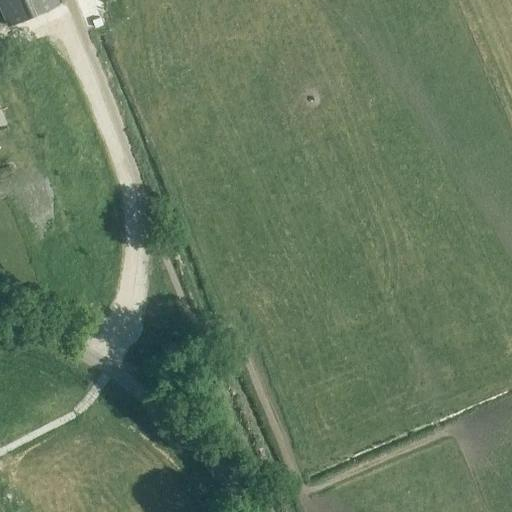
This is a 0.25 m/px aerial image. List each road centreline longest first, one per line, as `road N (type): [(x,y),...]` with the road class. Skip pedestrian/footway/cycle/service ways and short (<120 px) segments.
road 1 (track): [(108,370),(136,319),(143,211),(68,0)]
road 2 (unclassified): [(246,511),(206,454),(149,400),(80,352),(0,323)]
road 3 (track): [(108,370),(84,405),(0,454)]
